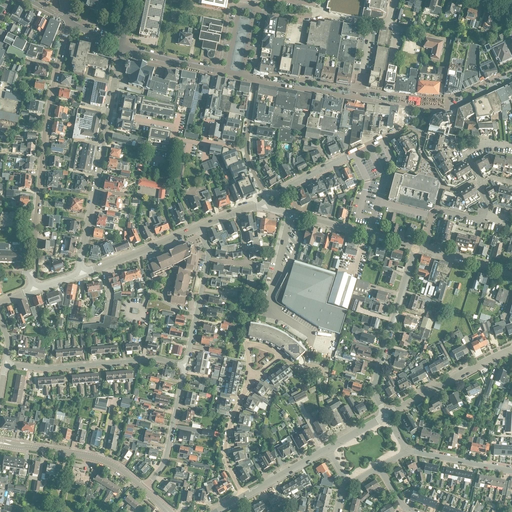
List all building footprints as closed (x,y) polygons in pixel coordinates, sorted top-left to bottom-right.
[(143,33),(142,38),(152,40),(152,39),(161,40),(168,0),(148,0),(142,33),(143,33)] [(202,0),(201,5),(201,6),(206,7),(206,8),(205,8),(204,15),(204,16),(224,20),(224,19),(223,19),(227,3),(227,2),(227,1),(227,0),(202,0)] [(329,13),(347,17),(361,20),(361,18),(363,10),(365,0),(329,0),(329,3),(328,3),(326,9),(329,10),(329,13)] [(386,0),(365,0),(363,10),(383,14),(384,10),(384,9),(384,8),(385,3),(386,3),(386,1),(386,0)] [(405,0),(404,3),(408,3),(408,6),(412,7),(412,4),(413,5),(413,4),(415,5),(414,8),(419,9),(420,9),(421,3),(415,1),(414,1),(414,0),(405,0)] [(424,9),(424,13),(429,14),(433,15),(438,17),(441,8),(435,7),(436,0),(427,0),(427,2),(428,3),(427,4),(425,4),(424,8),(425,8),(425,9),(424,9)] [(446,13),(445,14),(449,15),(449,14),(452,15),(453,13),(455,14),(456,12),(459,13),(460,8),(455,6),(455,5),(448,3),(445,13),(446,13)] [(12,14),(11,16),(17,19),(20,20),(23,15),(21,15),(20,14),(22,10),(15,7),(12,14)] [(468,9),(465,19),(471,20),(470,26),(472,27),(474,21),(475,18),(475,17),(477,12),(468,9)] [(371,20),(382,18),(383,14),(363,10),(361,18),(369,20),(371,20)] [(25,16),(23,15),(20,20),(21,20),(28,25),(29,23),(30,23),(33,16),(27,13),(25,16)] [(481,26),(480,27),(485,29),(489,30),(490,25),(491,25),(492,21),(491,20),(492,17),(485,15),(484,19),(483,19),(481,26)] [(49,22),(50,21),(48,21),(48,20),(41,17),(40,17),(39,18),(36,23),(35,23),(34,26),(37,28),(36,30),(43,34),(49,22)] [(200,33),(220,37),(223,22),(203,18),(200,33)] [(274,38),(277,19),(274,19),(271,18),(270,18),(267,20),(266,24),(265,24),(264,32),(264,35),(263,35),(262,43),(261,50),(262,50),(272,51),(274,39),(273,38),(274,38)] [(279,40),(284,40),(287,26),(288,21),(279,19),(276,36),(280,36),(279,40)] [(49,22),(47,27),(41,45),(50,49),(57,32),(56,32),(57,24),(50,21),(49,22)] [(319,51),(314,79),(320,80),(325,57),(331,23),(324,21),(324,23),(321,23),(317,22),(317,24),(312,24),(312,23),(311,23),(307,45),(320,47),(319,49),(319,51)] [(337,59),(343,25),(343,24),(331,21),(331,23),(325,57),(337,59)] [(11,24),(7,32),(13,34),(16,27),(11,24)] [(360,28),(343,25),(337,59),(336,69),(339,70),(338,74),(336,83),(350,86),(351,77),(357,40),(358,40),(360,28)] [(25,39),(26,37),(26,36),(29,30),(26,28),(23,34),(21,37),(24,39),(25,39)] [(176,40),(176,44),(179,45),(190,47),(192,37),(191,37),(192,30),(189,29),(188,33),(183,32),(183,35),(181,35),(180,40),(176,40)] [(220,37),(200,33),(199,41),(203,42),(217,45),(218,45),(220,37)] [(6,40),(4,43),(10,46),(24,53),(26,54),(27,52),(26,51),(23,50),(26,46),(28,47),(29,46),(30,44),(27,43),(9,34),(7,37),(6,40)] [(508,51),(510,50),(506,42),(507,41),(504,34),(499,36),(501,41),(489,47),(491,51),(493,50),(497,58),(495,59),(498,65),(501,64),(511,59),(508,51)] [(425,38),(423,48),(432,50),(430,59),(439,61),(443,42),(429,39),(430,38),(427,37),(427,39),(425,38)] [(284,40),(279,40),(274,39),(272,51),(270,59),(270,63),(274,64),(272,74),(278,75),(279,74),(282,53),(282,51),(284,44),(284,40)] [(217,45),(203,42),(201,50),(206,51),(207,52),(208,53),(207,55),(207,56),(208,58),(209,59),(211,59),(212,59),(213,58),(214,57),(214,56),(215,55),(215,52),(217,45)] [(462,85),(470,45),(466,44),(464,44),(453,42),(453,43),(453,45),(448,69),(445,85),(444,89),(444,95),(450,95),(453,94),(460,92),(460,89),(461,89),(462,85)] [(104,80),(104,78),(108,61),(87,56),(88,53),(89,54),(91,46),(80,44),(79,47),(71,46),(69,53),(72,53),(70,60),(74,60),(72,67),(75,68),(73,73),(84,76),(86,67),(96,70),(94,78),(104,80)] [(282,53),(279,74),(288,76),(291,61),(293,46),(284,44),(282,51),(282,53)] [(31,45),(27,56),(33,58),(36,59),(38,54),(42,55),(43,51),(44,48),(31,45)] [(295,46),(293,53),(293,57),(289,76),(299,78),(300,76),(314,79),(319,51),(319,49),(301,45),(301,47),(295,46)] [(470,45),(462,85),(464,88),(462,89),(462,91),(463,90),(466,89),(473,85),(475,85),(476,84),(478,83),(479,83),(479,82),(479,55),(479,47),(478,47),(470,45)] [(10,46),(7,53),(7,54),(8,55),(23,62),(27,54),(26,54),(24,53),(10,46)] [(484,48),(479,47),(479,55),(479,82),(490,77),(490,76),(497,75),(496,69),(495,69),(488,52),(491,51),(489,47),(489,46),(484,48)] [(261,57),(262,57),(270,59),(272,51),(262,50),(261,57)] [(42,56),(42,61),(49,63),(51,53),(47,52),(43,51),(42,55),(43,55),(42,56)] [(336,69),(337,59),(325,57),(320,80),(320,81),(333,83),(333,80),(335,71),(335,69),(336,69)] [(416,61),(404,59),(401,58),(398,75),(397,75),(395,81),(396,81),(394,92),(414,95),(418,71),(415,71),(416,61)] [(261,63),(260,72),(268,73),(272,74),(274,64),(270,63),(266,63),(266,59),(262,59),(262,62),(261,63)] [(177,72),(175,71),(174,72),(173,72),(172,72),(167,71),(167,72),(166,71),(166,72),(165,76),(166,76),(165,81),(161,80),(161,78),(158,77),(155,76),(155,78),(152,78),(152,77),(154,70),(154,69),(146,67),(147,65),(138,62),(137,65),(129,63),(128,65),(126,66),(125,70),(124,70),(125,70),(125,71),(126,72),(126,74),(129,75),(128,76),(130,78),(130,79),(129,85),(148,90),(147,97),(169,103),(170,99),(165,97),(162,96),(163,95),(166,96),(168,89),(174,90),(178,91),(179,86),(176,85),(176,83),(177,80),(178,81),(179,77),(177,77),(178,73),(177,72)] [(33,64),(30,75),(45,77),(45,76),(46,77),(47,72),(45,72),(46,67),(33,64)] [(384,89),(384,91),(385,91),(392,92),(393,92),(395,86),(394,85),(396,75),(397,67),(389,66),(387,73),(384,89)] [(439,76),(430,75),(426,75),(426,69),(420,68),(420,74),(419,74),(419,83),(418,94),(420,95),(420,94),(435,95),(435,96),(437,96),(439,85),(439,84),(439,76)] [(2,74),(0,82),(0,83),(15,86),(18,75),(7,72),(7,71),(6,71),(3,70),(2,74)] [(177,97),(176,105),(190,109),(191,109),(198,79),(195,78),(196,75),(182,72),(180,81),(179,86),(178,91),(177,97)] [(62,79),(61,84),(70,86),(70,84),(72,85),(73,82),(70,81),(71,78),(63,76),(63,79),(62,79)] [(202,100),(207,101),(209,91),(209,88),(212,78),(210,78),(201,76),(199,76),(198,79),(191,109),(184,137),(198,140),(199,136),(190,133),(188,133),(188,131),(191,132),(197,104),(198,97),(202,97),(202,100)] [(223,80),(219,79),(212,78),(209,88),(209,91),(207,101),(204,117),(220,121),(221,115),(222,113),(218,112),(218,108),(223,80)] [(235,82),(223,80),(218,108),(218,112),(222,113),(224,113),(224,111),(227,111),(230,111),(233,91),(234,91),(234,89),(235,82)] [(32,81),(32,85),(35,85),(34,89),(43,90),(44,83),(42,83),(36,82),(32,81)] [(237,89),(236,95),(243,97),(243,98),(244,98),(243,106),(240,106),(239,107),(239,109),(247,111),(249,96),(248,96),(249,92),(249,90),(250,85),(238,83),(235,82),(234,89),(237,89)] [(369,82),(368,88),(370,88),(377,89),(378,90),(378,89),(382,90),(382,88),(383,85),(371,83),(371,82),(369,82)] [(95,83),(93,94),(105,97),(106,88),(105,88),(106,86),(104,86),(104,85),(95,83)] [(488,96),(487,96),(472,103),(475,111),(477,125),(485,124),(491,123),(491,121),(490,117),(493,114),(493,115),(501,112),(502,111),(502,120),(508,120),(506,112),(507,111),(508,111),(510,111),(510,110),(511,110),(510,106),(511,105),(511,84),(503,89),(488,96)] [(257,97),(257,101),(258,101),(266,102),(269,88),(268,87),(265,87),(262,86),(261,86),(259,85),(259,86),(258,88),(259,88),(258,89),(258,91),(257,97)] [(255,117),(254,122),(270,125),(270,123),(272,124),(274,109),(278,89),(269,88),(269,87),(269,88),(266,102),(258,101),(257,104),(256,104),(255,111),(256,111),(254,117),(255,117)] [(77,93),(70,92),(71,91),(61,89),(60,89),(59,97),(61,98),(63,99),(63,98),(69,99),(70,95),(76,96),(77,93)] [(270,125),(270,128),(276,129),(280,129),(280,128),(282,119),(287,91),(278,89),(274,109),(272,124),(270,123),(270,125)] [(287,91),(282,119),(291,121),(293,113),(297,93),(297,92),(287,91)] [(294,113),(290,130),(293,130),(306,133),(307,129),(306,128),(307,127),(298,125),(300,111),(308,112),(311,95),(297,93),(294,110),(294,113)] [(93,94),(91,105),(100,107),(100,106),(102,106),(102,105),(103,105),(105,97),(93,94)] [(307,127),(306,128),(307,129),(317,131),(324,97),(314,95),(314,96),(310,114),(310,118),(308,119),(307,127)] [(132,123),(132,122),(132,121),(133,118),(133,117),(135,105),(137,98),(124,96),(123,102),(122,108),(120,116),(120,119),(119,120),(118,126),(118,129),(126,131),(135,132),(136,130),(136,129),(132,128),(131,128),(132,123)] [(144,114),(147,114),(150,115),(153,115),(156,116),(162,117),(165,118),(166,118),(169,119),(173,119),(174,112),(175,107),(143,101),(143,100),(143,98),(138,97),(136,105),(141,106),(139,113),(141,113),(144,114)] [(324,97),(317,131),(320,131),(334,133),(337,134),(342,110),(344,101),(324,97)] [(29,102),(30,102),(30,106),(28,106),(28,109),(27,109),(27,111),(33,112),(41,114),(43,104),(35,103),(36,99),(29,98),(29,102)] [(342,110),(338,132),(345,134),(349,130),(351,130),(352,122),(355,103),(346,101),(344,101),(342,110)] [(353,122),(349,145),(351,145),(359,142),(361,141),(362,137),(362,136),(366,107),(366,106),(367,105),(355,103),(352,122),(353,122)] [(454,129),(461,130),(463,121),(473,116),(474,122),(472,122),(464,122),(467,131),(472,131),(472,136),(479,136),(478,131),(477,125),(475,111),(472,103),(458,109),(457,114),(456,117),(454,129)] [(366,107),(362,136),(370,137),(370,133),(374,107),(367,105),(366,106),(366,107)] [(374,107),(370,133),(378,134),(378,130),(382,108),(374,107)] [(389,109),(386,129),(389,129),(392,129),(392,128),(393,121),(394,116),(397,116),(398,108),(393,107),(393,109),(390,108),(389,109)] [(382,108),(378,130),(386,131),(386,129),(389,109),(382,108)] [(393,121),(392,128),(395,128),(410,121),(408,117),(410,110),(398,108),(397,116),(394,116),(393,121)] [(76,119),(76,122),(98,127),(99,127),(100,125),(99,125),(99,123),(101,114),(84,110),(84,111),(81,110),(78,109),(78,110),(77,116),(76,119)] [(55,113),(54,118),(62,120),(62,121),(67,122),(67,118),(65,118),(66,115),(55,113)] [(282,119),(280,128),(290,130),(294,113),(293,113),(291,121),(282,119)] [(439,138),(447,141),(452,124),(452,116),(451,113),(446,114),(443,115),(436,117),(430,123),(427,133),(439,137),(439,138)] [(240,122),(240,119),(241,117),(229,114),(227,127),(225,127),(223,135),(222,135),(220,135),(217,134),(219,127),(211,126),(208,137),(209,137),(211,138),(219,139),(220,138),(222,139),(222,141),(234,143),(234,142),(235,139),(236,135),(235,135),(235,134),(236,131),(236,130),(238,130),(239,129),(239,127),(240,123),(239,122),(240,122)] [(76,122),(74,129),(72,140),(85,141),(86,137),(96,139),(98,128),(99,128),(99,127),(98,127),(76,122)] [(486,136),(485,124),(477,125),(478,131),(480,131),(480,134),(481,135),(481,136),(486,136)] [(258,127),(257,135),(272,138),(272,135),(273,130),(275,131),(276,129),(270,128),(269,129),(258,127)] [(52,134),(51,136),(55,137),(55,134),(59,135),(63,136),(64,130),(52,128),(51,134),(52,134)] [(280,129),(278,142),(292,143),(293,130),(290,130),(280,128),(280,129)] [(150,129),(148,142),(168,146),(170,133),(150,129)] [(306,133),(305,138),(308,138),(318,140),(319,135),(320,131),(317,131),(307,129),(306,133)] [(26,140),(25,142),(33,142),(33,141),(35,141),(36,135),(27,134),(27,140),(26,140)] [(416,142),(417,139),(415,135),(411,134),(409,135),(405,137),(397,142),(405,155),(404,159),(402,159),(403,156),(400,155),(396,168),(399,169),(404,170),(415,173),(416,172),(417,172),(420,159),(417,153),(418,147),(419,147),(416,142)] [(113,135),(112,142),(143,150),(146,139),(130,135),(128,141),(124,140),(124,138),(113,135)] [(449,142),(429,136),(425,149),(425,151),(429,158),(433,159),(438,167),(437,170),(443,180),(445,181),(448,185),(455,187),(470,179),(469,177),(470,175),(472,174),(465,163),(455,170),(449,161),(448,161),(441,150),(442,147),(447,148),(449,142)] [(327,144),(326,144),(331,155),(335,153),(330,142),(331,137),(327,137),(326,140),(327,140),(327,144)] [(331,137),(330,142),(335,153),(339,152),(339,151),(336,144),(336,145),(335,142),(334,142),(334,141),(334,137),(332,137),(332,138),(331,137)] [(259,142),(257,143),(257,149),(270,148),(270,146),(267,146),(267,142),(264,142),(264,140),(258,139),(259,142)] [(52,145),(51,152),(62,153),(63,149),(64,149),(66,149),(67,144),(68,141),(64,140),(63,143),(59,143),(59,146),(52,145)] [(77,150),(94,154),(95,147),(94,147),(94,146),(88,144),(88,146),(84,145),(83,145),(78,144),(77,150)] [(111,149),(110,158),(119,160),(120,155),(121,155),(122,153),(120,153),(121,148),(115,146),(114,150),(111,149)] [(211,146),(209,154),(213,155),(212,160),(214,164),(218,162),(217,159),(217,156),(220,156),(222,148),(211,146)] [(304,146),(303,149),(304,149),(303,152),(309,153),(310,150),(315,151),(315,152),(310,155),(314,163),(313,162),(317,160),(317,161),(321,159),(319,155),(320,155),(317,148),(311,147),(307,146),(304,146)] [(270,148),(257,149),(258,155),(259,155),(260,159),(264,158),(264,157),(268,156),(268,150),(270,150),(270,148)] [(34,157),(34,150),(16,149),(13,149),(12,153),(15,153),(24,154),(26,154),(26,156),(34,157)] [(223,155),(222,156),(227,168),(230,167),(234,179),(230,181),(233,187),(230,188),(236,203),(246,199),(247,200),(253,197),(252,196),(256,194),(254,189),(255,189),(252,182),(251,182),(249,177),(246,178),(245,176),(247,175),(242,162),(239,163),(237,158),(238,157),(235,150),(229,153),(228,150),(223,149),(222,154),(223,155)] [(94,154),(77,150),(76,157),(93,160),(94,154)] [(506,158),(493,155),(489,154),(485,156),(474,163),(481,175),(482,176),(483,178),(486,179),(492,175),(504,178),(511,180),(511,157),(506,156),(506,158)] [(10,156),(9,159),(15,159),(15,163),(16,164),(33,165),(33,159),(26,159),(20,159),(21,157),(10,156)] [(175,182),(181,183),(183,176),(181,176),(185,158),(180,156),(178,163),(179,163),(177,173),(175,182)] [(291,159),(291,165),(293,169),(296,167),(298,171),(307,167),(305,163),(303,160),(301,156),(297,158),(297,161),(298,163),(295,164),(295,163),(295,159),(291,159)] [(93,160),(76,157),(75,163),(92,166),(93,160)] [(50,158),(49,167),(59,168),(59,163),(62,163),(62,159),(50,158)] [(120,170),(121,170),(121,166),(127,167),(127,162),(118,160),(118,161),(109,159),(107,169),(108,169),(107,171),(111,172),(112,169),(116,170),(116,171),(121,172),(121,175),(120,176),(129,178),(129,177),(130,172),(120,170)] [(75,163),(73,170),(83,171),(82,173),(88,174),(89,172),(90,173),(92,166),(75,163)] [(272,173),(266,165),(265,166),(263,167),(267,173),(266,173),(274,185),(277,184),(277,185),(281,183),(280,182),(280,181),(274,172),(272,173)] [(282,167),(278,169),(284,179),(290,176),(288,171),(285,165),(282,167)] [(269,188),(274,185),(266,173),(267,173),(263,167),(260,169),(266,177),(263,179),(269,188)] [(215,179),(229,172),(227,169),(213,175),(215,179)] [(341,173),(340,173),(348,188),(358,183),(353,174),(351,175),(348,169),(347,170),(347,169),(345,170),(345,171),(343,172),(342,171),(341,172),(341,173)] [(47,181),(58,182),(58,178),(62,178),(62,172),(55,172),(55,175),(49,174),(48,178),(47,178),(47,181)] [(77,184),(87,186),(88,183),(87,182),(87,179),(81,178),(81,175),(73,173),(72,179),(77,180),(77,184)] [(329,178),(333,188),(339,186),(341,185),(339,180),(337,180),(335,175),(334,176),(334,175),(332,176),(332,177),(329,178)] [(394,177),(387,201),(395,203),(424,211),(428,212),(429,212),(434,209),(436,201),(439,189),(440,186),(437,180),(418,176),(414,178),(405,175),(401,177),(394,175),(394,177)] [(106,181),(104,190),(120,193),(121,188),(123,189),(124,180),(108,177),(107,181),(106,181)] [(326,185),(324,186),(326,191),(327,194),(330,193),(331,191),(330,189),(333,188),(329,178),(328,179),(328,178),(326,179),(326,180),(324,180),(326,185)] [(58,182),(47,181),(47,184),(48,184),(48,187),(54,188),(54,191),(60,192),(61,186),(57,185),(58,182)] [(319,182),(313,184),(313,185),(314,185),(317,193),(318,195),(326,191),(324,186),(324,185),(321,186),(319,182)] [(87,186),(77,184),(76,187),(72,187),(71,193),(78,194),(78,191),(85,192),(86,189),(87,189),(87,186)] [(310,191),(307,193),(310,199),(315,196),(314,194),(317,193),(314,185),(313,185),(308,188),(310,191)] [(466,211),(467,207),(477,201),(477,200),(478,200),(480,199),(473,187),(472,185),(470,185),(468,186),(467,188),(456,194),(446,191),(443,193),(441,202),(440,204),(442,207),(463,212),(466,211)] [(500,187),(495,186),(496,192),(498,193),(503,194),(505,187),(500,185),(500,187)] [(490,186),(485,189),(489,196),(494,194),(494,193),(496,192),(495,186),(493,187),(491,188),(490,186)] [(221,196),(220,193),(219,189),(215,190),(217,198),(218,200),(217,200),(215,201),(218,208),(219,208),(219,209),(222,208),(221,207),(224,206),(221,196)] [(225,190),(226,191),(220,193),(221,196),(224,206),(227,206),(230,205),(229,205),(230,204),(229,200),(228,197),(231,196),(230,189),(225,190)] [(24,205),(28,206),(28,204),(29,204),(29,201),(29,196),(20,196),(20,195),(14,195),(14,191),(7,190),(6,197),(16,197),(16,202),(20,202),(20,206),(24,206),(24,205)] [(310,199),(307,193),(304,195),(302,190),(298,192),(297,192),(296,193),(296,194),(295,194),(297,197),(295,198),(297,202),(299,202),(300,202),(300,203),(301,206),(310,202),(309,202),(311,201),(310,199)] [(206,201),(208,201),(211,200),(208,191),(202,193),(204,198),(205,197),(206,201)] [(102,201),(101,206),(102,207),(102,208),(109,209),(109,208),(118,210),(121,198),(112,197),(112,196),(104,194),(103,202),(102,201)] [(68,203),(68,204),(82,207),(83,201),(69,198),(68,202),(70,202),(70,204),(68,203)] [(201,203),(202,203),(201,200),(199,200),(198,198),(189,201),(192,210),(201,207),(201,206),(202,206),(201,203)] [(206,201),(202,203),(201,203),(202,206),(204,209),(203,209),(204,213),(211,211),(210,207),(211,207),(208,201),(206,201)] [(321,214),(323,205),(319,204),(319,202),(314,201),(313,208),(316,208),(315,213),(321,215),(321,214)] [(82,207),(68,204),(67,206),(70,206),(70,207),(67,207),(66,210),(81,213),(82,207)] [(184,212),(181,204),(175,206),(176,209),(175,209),(174,211),(174,212),(174,213),(174,214),(171,215),(176,226),(185,222),(182,216),(181,213),(184,212)] [(333,208),(323,205),(321,214),(324,215),(323,215),(326,216),(327,215),(327,216),(328,211),(331,212),(333,208)] [(343,210),(340,209),(338,218),(339,218),(338,219),(341,220),(341,219),(344,220),(345,214),(346,215),(347,211),(346,211),(346,209),(343,208),(343,210)] [(157,219),(157,212),(149,212),(149,218),(153,218),(156,226),(153,227),(156,235),(157,234),(157,235),(160,234),(160,233),(162,232),(157,219)] [(0,230),(9,231),(9,227),(15,228),(15,220),(14,220),(15,213),(10,213),(10,214),(1,213),(1,217),(0,216),(0,230)] [(113,223),(114,218),(107,217),(107,218),(103,217),(104,215),(104,214),(99,213),(99,216),(98,221),(107,223),(106,223),(110,224),(110,223),(113,223)] [(53,219),(47,218),(46,218),(45,228),(53,229),(53,223),(59,224),(60,220),(60,217),(53,216),(53,219)] [(253,231),(256,231),(255,224),(252,224),(251,217),(250,218),(249,217),(246,217),(246,218),(244,218),(245,223),(244,223),(245,228),(246,228),(246,230),(252,229),(253,231)] [(158,218),(157,219),(162,232),(165,231),(166,231),(168,230),(169,229),(166,222),(162,223),(162,222),(161,222),(160,218),(158,219),(158,218)] [(261,220),(260,231),(267,232),(267,233),(274,234),(276,221),(266,219),(266,221),(261,220)] [(106,227),(106,223),(107,223),(98,221),(97,226),(100,227),(99,229),(113,231),(114,225),(110,224),(109,228),(106,227)] [(438,234),(437,240),(442,241),(449,243),(450,237),(453,224),(445,222),(440,221),(437,234),(438,234)] [(68,222),(67,226),(69,226),(68,227),(70,227),(69,232),(77,234),(79,224),(70,222),(70,223),(68,222)] [(147,227),(141,230),(145,240),(151,238),(148,231),(151,230),(148,223),(145,224),(147,227)] [(228,225),(227,226),(230,232),(227,233),(229,239),(232,238),(232,237),(238,234),(233,223),(232,224),(232,223),(228,224),(228,225)] [(391,225),(390,229),(392,229),(391,233),(396,234),(398,226),(391,225)] [(408,228),(406,237),(412,238),(415,231),(413,230),(414,226),(408,225),(407,228),(408,228)] [(95,229),(93,238),(102,240),(104,231),(95,229)] [(130,237),(129,238),(131,242),(132,241),(134,245),(137,243),(138,244),(139,243),(139,242),(140,242),(137,235),(139,234),(137,229),(135,230),(131,232),(132,234),(131,235),(131,237),(130,237)] [(312,247),(316,231),(310,229),(310,231),(306,231),(304,240),(307,241),(306,245),(312,247)] [(212,232),(209,233),(209,235),(210,237),(209,238),(210,240),(211,242),(212,242),(212,243),(213,244),(216,243),(219,241),(219,242),(221,241),(222,241),(221,238),(220,235),(219,236),(217,236),(216,233),(215,231),(212,232)] [(317,231),(316,231),(312,247),(313,243),(320,244),(323,245),(325,236),(322,235),(316,233),(317,231)] [(252,242),(252,246),(257,245),(259,244),(258,238),(252,239),(251,233),(246,234),(247,243),(248,243),(252,242)] [(456,242),(455,245),(455,246),(467,250),(467,248),(473,250),(475,244),(476,238),(470,237),(456,233),(455,239),(456,240),(456,242)] [(333,234),(330,242),(333,243),(331,251),(334,252),(335,249),(336,244),(339,236),(336,235),(335,234),(334,234),(333,234)] [(66,246),(74,247),(76,241),(69,240),(70,237),(64,236),(63,239),(67,240),(66,246)] [(347,247),(350,248),(350,246),(354,247),(354,248),(357,249),(358,245),(356,245),(357,241),(353,239),(349,238),(348,243),(347,247)] [(42,249),(42,250),(49,251),(49,248),(54,248),(55,241),(50,241),(50,243),(43,242),(42,246),(41,246),(41,249),(42,249)] [(105,244),(104,242),(98,242),(97,248),(92,247),(90,257),(99,259),(101,250),(101,248),(102,248),(101,246),(105,244)] [(108,242),(104,242),(105,244),(101,246),(102,248),(101,248),(101,250),(103,257),(105,257),(114,253),(110,243),(108,243),(108,242)] [(114,242),(113,246),(114,246),(117,253),(122,251),(123,251),(129,248),(130,248),(127,242),(126,243),(114,242)] [(0,261),(22,263),(22,252),(20,252),(20,249),(9,249),(9,245),(0,244),(0,261)] [(257,245),(252,246),(253,249),(249,250),(249,254),(249,258),(250,258),(250,259),(256,258),(255,252),(260,251),(259,244),(257,245)] [(497,244),(496,244),(495,248),(492,257),(499,259),(501,249),(500,249),(501,245),(497,244)] [(155,273),(152,275),(150,275),(152,279),(157,277),(156,277),(156,275),(160,273),(159,272),(165,269),(184,261),(185,265),(184,272),(179,270),(174,290),(174,294),(168,293),(167,296),(171,297),(170,303),(182,305),(182,304),(183,303),(184,303),(184,301),(185,300),(185,299),(184,298),(185,292),(185,291),(185,290),(186,290),(187,288),(188,287),(188,285),(188,284),(188,283),(188,281),(187,281),(187,280),(188,278),(188,277),(189,277),(190,275),(190,274),(190,273),(195,274),(193,273),(194,269),(193,268),(196,254),(194,247),(187,245),(169,252),(169,251),(168,251),(168,250),(161,253),(162,255),(161,256),(156,258),(157,260),(156,260),(157,262),(156,262),(155,263),(153,264),(153,265),(152,265),(151,266),(152,268),(153,270),(154,272),(155,273)] [(228,249),(229,254),(232,254),(233,258),(242,256),(241,250),(235,252),(234,245),(227,246),(228,249)] [(74,247),(66,246),(65,252),(61,251),(60,254),(66,255),(67,252),(73,253),(74,247)] [(225,254),(229,254),(228,249),(227,246),(221,247),(221,252),(216,251),(216,252),(215,252),(215,255),(216,255),(215,257),(216,257),(216,258),(220,258),(225,258),(225,254)] [(480,248),(478,255),(485,257),(485,254),(486,254),(487,250),(485,249),(486,246),(482,246),(481,249),(480,248)] [(357,250),(350,248),(347,247),(346,247),(345,254),(356,256),(357,250)] [(376,251),(375,255),(380,256),(379,258),(378,261),(382,262),(385,253),(386,249),(377,247),(376,251)] [(393,250),(391,259),(400,261),(401,257),(403,253),(393,250)] [(422,256),(419,266),(424,267),(425,266),(428,266),(429,263),(430,258),(422,256)] [(438,279),(441,280),(442,276),(440,275),(441,274),(446,275),(448,271),(446,270),(448,264),(435,259),(428,282),(436,284),(438,279)] [(56,260),(51,262),(55,272),(64,269),(64,268),(65,268),(64,264),(63,265),(61,261),(56,263),(56,260)] [(277,297),(277,298),(277,300),(278,302),(279,303),(318,328),(339,335),(347,311),(326,305),(336,274),(294,261),(295,261),(290,276),(288,275),(281,289),(277,297)] [(268,270),(270,263),(263,262),(262,265),(258,265),(258,266),(257,266),(256,270),(257,270),(256,274),(262,275),(263,269),(268,270)] [(225,276),(226,271),(223,270),(223,266),(219,265),(219,264),(215,264),(215,265),(214,265),(214,266),(213,266),(213,269),(213,271),(219,271),(218,277),(225,278),(225,276)] [(233,273),(240,274),(241,269),(239,269),(239,268),(230,267),(229,271),(226,271),(225,276),(225,278),(227,278),(230,279),(232,279),(233,273)] [(383,267),(382,271),(389,273),(385,283),(393,285),(396,274),(392,273),(393,270),(383,267)] [(241,269),(240,274),(247,275),(247,281),(254,282),(255,275),(254,275),(251,274),(252,270),(242,269),(242,270),(241,269)] [(419,269),(418,275),(428,278),(430,272),(419,269)] [(135,281),(133,272),(132,272),(132,270),(128,271),(128,273),(127,274),(129,282),(131,290),(133,289),(132,286),(134,286),(132,281),(135,281)] [(133,272),(135,281),(138,290),(142,289),(140,284),(139,280),(142,279),(141,275),(143,274),(142,270),(139,271),(139,270),(133,272)] [(129,282),(127,274),(126,274),(126,272),(122,273),(122,275),(122,276),(120,277),(121,281),(120,281),(121,285),(125,284),(125,283),(129,282)] [(337,273),(327,304),(347,310),(357,280),(351,278),(351,277),(337,273)] [(486,285),(488,278),(483,277),(483,276),(477,274),(475,281),(474,281),(472,290),(476,291),(478,283),(481,284),(484,285),(482,292),(486,293),(488,286),(486,285)] [(113,289),(113,291),(114,294),(115,294),(121,292),(121,289),(120,287),(117,276),(115,277),(115,276),(110,277),(110,278),(108,279),(110,284),(111,284),(112,289),(113,289)] [(212,280),(211,286),(211,287),(215,288),(215,287),(219,288),(220,285),(222,286),(222,287),(225,287),(226,284),(222,283),(222,284),(220,283),(221,280),(216,279),(216,281),(212,280)] [(357,281),(354,292),(366,295),(369,284),(357,281)] [(435,299),(441,301),(447,283),(440,281),(435,299)] [(99,283),(92,284),(95,298),(96,302),(99,302),(99,299),(100,299),(99,297),(98,297),(97,292),(100,291),(103,291),(101,283),(99,283)] [(95,298),(92,284),(86,285),(83,286),(85,294),(88,293),(91,293),(92,303),(96,302),(95,298)] [(69,307),(70,300),(70,299),(73,286),(68,285),(67,296),(66,298),(64,306),(65,306),(69,307)] [(499,290),(496,300),(504,302),(508,292),(499,290)] [(252,299),(253,293),(238,291),(237,296),(252,299)] [(48,301),(46,302),(47,306),(50,305),(52,304),(53,307),(50,308),(51,312),(59,309),(58,306),(59,306),(58,303),(61,302),(59,296),(61,295),(60,292),(57,292),(46,296),(48,301)] [(374,294),(372,298),(385,302),(387,294),(378,292),(377,295),(374,294)] [(209,296),(208,303),(218,305),(218,304),(221,305),(222,302),(219,301),(219,298),(209,296)] [(410,303),(423,307),(425,303),(421,302),(420,303),(418,302),(419,298),(413,296),(410,303)] [(40,297),(33,300),(35,307),(38,306),(39,308),(42,307),(43,305),(40,297)] [(352,299),(348,310),(356,312),(359,301),(352,299)] [(494,309),(495,305),(495,302),(485,299),(484,302),(483,305),(494,309)] [(373,312),(376,312),(381,314),(383,307),(379,305),(380,302),(376,302),(376,301),(374,300),(373,304),(372,305),(370,311),(373,312)] [(19,310),(16,311),(17,318),(19,325),(18,325),(19,327),(21,327),(21,329),(25,328),(26,325),(23,317),(31,315),(26,301),(17,305),(19,310)] [(120,302),(120,303),(114,302),(114,301),(111,317),(119,318),(121,302),(120,302)] [(423,307),(410,303),(408,309),(415,311),(416,308),(422,310),(423,307)] [(495,326),(492,327),(495,336),(503,334),(501,330),(506,328),(508,336),(511,334),(511,303),(509,315),(511,315),(509,320),(510,323),(509,323),(509,324),(505,325),(496,329),(495,326)] [(208,309),(206,316),(215,317),(216,313),(216,312),(223,313),(223,309),(215,307),(214,310),(208,309)] [(433,320),(436,313),(432,311),(430,316),(427,314),(425,318),(427,319),(433,320)] [(74,315),(73,320),(74,320),(82,321),(83,316),(79,315),(79,314),(74,313),(74,315)] [(105,324),(105,330),(110,329),(117,329),(117,326),(118,319),(119,319),(119,318),(111,317),(105,316),(104,324),(105,324)] [(173,317),(172,321),(175,322),(175,323),(183,325),(184,319),(180,318),(180,317),(176,316),(176,318),(173,317)] [(367,318),(366,323),(371,324),(370,327),(373,328),(377,330),(379,321),(375,320),(367,318)] [(427,319),(425,318),(424,318),(418,336),(422,338),(427,339),(433,320),(427,319)] [(441,323),(439,322),(436,321),(433,328),(439,330),(441,323)] [(228,325),(232,326),(232,324),(224,322),(223,324),(221,324),(220,329),(227,330),(228,328),(228,325)] [(205,333),(214,335),(214,334),(216,326),(212,325),(212,324),(204,323),(203,330),(206,330),(205,333)] [(249,329),(248,338),(249,338),(249,339),(257,340),(264,342),(270,344),(276,347),(280,350),(280,351),(283,353),(284,353),(288,356),(295,362),(305,353),(304,352),(305,351),(299,345),(293,340),(291,339),(289,338),(282,333),(275,330),(267,327),(259,325),(250,324),(250,329),(249,329)] [(175,329),(175,328),(170,327),(169,335),(180,337),(181,332),(179,331),(179,330),(175,329)] [(360,341),(373,344),(375,337),(368,335),(362,333),(360,341)] [(401,334),(398,341),(401,342),(400,346),(406,347),(407,343),(404,342),(405,340),(408,341),(409,337),(406,336),(401,334)] [(484,346),(487,345),(484,340),(485,339),(483,334),(480,335),(482,339),(480,340),(479,337),(478,337),(477,334),(474,335),(480,348),(481,348),(481,349),(484,347),(484,346)] [(480,348),(474,335),(471,337),(473,340),(472,341),(473,344),(471,345),(474,351),(480,348)] [(147,337),(145,344),(149,345),(148,350),(156,351),(158,345),(152,344),(154,338),(147,337)] [(202,337),(201,344),(205,344),(204,347),(209,347),(210,344),(212,344),(213,339),(213,338),(206,337),(202,337)] [(36,352),(32,351),(31,357),(37,358),(39,348),(40,348),(41,341),(38,341),(36,348),(37,348),(36,352)] [(352,342),(351,345),(356,346),(355,350),(358,351),(357,355),(369,358),(371,350),(359,347),(359,344),(352,342)] [(440,357),(438,358),(444,369),(449,366),(446,359),(448,357),(442,345),(439,347),(438,347),(443,356),(440,357)] [(22,346),(22,348),(19,348),(17,348),(16,351),(19,352),(18,355),(24,356),(25,349),(26,349),(26,347),(26,346),(23,346),(22,346)] [(172,346),(171,355),(179,356),(181,348),(172,346)] [(464,347),(453,353),(457,360),(468,354),(464,347)] [(217,359),(217,354),(221,355),(222,350),(218,350),(209,348),(208,353),(210,353),(210,357),(217,359)] [(396,358),(401,359),(402,359),(403,355),(406,356),(407,353),(400,351),(400,352),(396,351),(394,357),(396,358)] [(196,356),(196,358),(197,359),(197,360),(207,361),(208,355),(202,354),(198,353),(197,356),(196,356)] [(352,362),(335,357),(334,361),(345,365),(344,368),(347,369),(348,365),(351,366),(352,362)] [(401,359),(396,358),(393,367),(403,369),(405,362),(401,360),(401,359)] [(444,369),(438,358),(437,358),(440,362),(434,365),(438,372),(444,369)] [(232,368),(241,370),(242,365),(234,363),(235,360),(227,359),(227,362),(233,363),(232,368)] [(197,360),(196,366),(205,368),(205,369),(207,361),(197,360)] [(423,365),(422,364),(419,365),(420,366),(416,368),(418,373),(416,374),(419,378),(420,381),(426,378),(421,370),(424,368),(424,367),(423,365)] [(438,372),(434,365),(428,368),(432,375),(438,372)] [(194,367),(194,369),(195,370),(194,373),(207,376),(209,369),(205,369),(205,368),(196,366),(195,366),(195,367),(194,367)] [(281,369),(287,376),(291,373),(285,366),(281,369)] [(366,370),(353,367),(353,369),(354,369),(353,371),(357,372),(356,373),(364,375),(366,370)] [(287,376),(281,369),(277,372),(282,380),(287,376)] [(165,370),(163,377),(172,379),(174,372),(165,370)] [(505,378),(507,373),(499,370),(495,382),(501,384),(500,387),(505,389),(509,379),(505,378)] [(401,380),(397,382),(401,391),(409,387),(407,383),(409,381),(407,378),(410,376),(407,371),(399,376),(401,380)] [(277,372),(272,376),(278,383),(282,380),(277,372)] [(419,378),(416,374),(410,378),(414,385),(420,381),(419,378)] [(278,383),(272,376),(268,379),(273,385),(271,387),(276,393),(278,391),(274,386),(278,383)] [(384,388),(386,391),(389,398),(395,395),(393,391),(394,391),(392,388),(393,388),(395,387),(394,384),(391,380),(389,376),(387,378),(389,382),(386,383),(388,385),(388,386),(384,388)] [(489,377),(484,394),(489,395),(494,379),(489,377)] [(191,380),(189,388),(198,390),(204,391),(205,386),(203,385),(203,382),(202,382),(197,381),(191,380)] [(257,386),(265,393),(266,394),(270,390),(272,391),(273,390),(265,382),(263,384),(261,382),(257,386)] [(344,390),(342,395),(349,397),(351,389),(360,392),(362,385),(349,382),(347,390),(344,390)] [(160,383),(160,386),(163,387),(162,390),(167,391),(167,390),(170,391),(171,385),(167,384),(164,383),(163,384),(160,383)] [(476,384),(464,390),(468,397),(472,395),(472,396),(476,394),(476,395),(480,393),(476,384)] [(265,393),(257,386),(254,391),(257,394),(255,396),(254,396),(266,404),(268,402),(266,399),(262,396),(265,393)] [(237,391),(228,390),(227,395),(220,394),(220,397),(227,398),(228,395),(236,397),(237,391)] [(305,391),(293,397),(296,403),(307,396),(305,391)] [(187,395),(186,399),(196,401),(197,395),(188,393),(188,396),(187,395)] [(449,397),(452,403),(446,407),(447,408),(449,413),(460,408),(458,404),(461,402),(456,393),(449,397)] [(22,397),(14,395),(14,400),(12,399),(11,403),(21,404),(22,397)] [(155,399),(154,403),(159,404),(159,403),(164,404),(164,405),(167,405),(168,402),(167,402),(168,399),(163,398),(163,397),(155,395),(154,399),(155,399)] [(249,397),(246,402),(257,407),(260,403),(262,404),(263,402),(266,404),(254,396),(252,399),(249,397)] [(227,398),(220,397),(219,400),(222,400),(221,406),(230,407),(231,402),(227,401),(227,398)] [(353,409),(355,408),(354,406),(355,406),(350,397),(347,399),(353,409)] [(338,398),(332,401),(336,408),(341,405),(338,398)] [(98,399),(97,405),(107,408),(108,401),(98,399)] [(186,399),(185,404),(186,404),(185,406),(194,408),(196,401),(186,399)] [(430,407),(426,409),(429,414),(441,407),(437,400),(429,404),(430,407)] [(122,401),(120,407),(129,410),(131,403),(122,401)] [(336,408),(332,401),(328,404),(332,411),(336,408)] [(257,407),(246,402),(244,407),(247,409),(246,412),(254,415),(255,412),(253,412),(255,407),(257,407)] [(355,406),(354,406),(355,408),(359,415),(364,413),(363,412),(366,411),(362,404),(360,405),(359,403),(355,406)] [(230,407),(221,406),(219,411),(217,411),(216,414),(224,415),(225,412),(229,413),(230,407)] [(348,406),(341,410),(347,420),(354,416),(348,406)] [(451,417),(449,413),(446,408),(442,410),(447,419),(451,417)] [(156,417),(163,419),(164,413),(153,411),(153,412),(152,412),(151,414),(150,416),(151,416),(153,417),(153,416),(156,417)] [(184,413),(182,422),(189,423),(191,415),(193,416),(193,414),(194,414),(195,412),(188,411),(187,414),(184,413)] [(240,413),(239,420),(249,422),(250,416),(253,417),(254,415),(246,412),(244,412),(243,414),(240,413)] [(336,413),(329,417),(334,427),(341,423),(336,413)] [(153,417),(151,416),(150,422),(151,422),(163,425),(164,419),(163,419),(156,417),(153,416),(153,417)] [(318,416),(312,419),(315,424),(314,424),(318,431),(317,432),(319,436),(326,432),(324,428),(325,428),(318,416)] [(418,429),(411,416),(410,416),(402,420),(403,422),(406,428),(405,428),(408,433),(409,432),(409,433),(418,429)] [(13,420),(9,419),(8,430),(9,430),(8,431),(12,431),(12,430),(14,431),(15,425),(18,425),(19,418),(13,417),(13,420)] [(8,430),(9,419),(3,419),(2,425),(1,425),(1,428),(2,428),(2,429),(8,430)] [(41,424),(40,433),(44,433),(44,434),(44,435),(47,435),(48,434),(49,434),(50,426),(53,427),(54,420),(49,419),(49,420),(43,419),(42,424),(41,424)] [(249,422),(239,420),(238,425),(240,425),(240,429),(249,430),(249,427),(248,426),(249,422)] [(77,423),(75,429),(78,430),(76,442),(83,444),(86,433),(81,432),(83,425),(77,423)] [(126,425),(125,432),(133,434),(134,427),(126,425)] [(304,430),(300,433),(307,445),(306,443),(312,440),(309,435),(312,433),(307,425),(302,428),(304,430)] [(511,425),(505,426),(505,432),(503,431),(503,435),(505,435),(505,433),(511,433),(511,425)] [(112,427),(111,429),(111,431),(111,432),(107,449),(115,451),(118,437),(114,436),(116,427),(114,427),(112,427)] [(93,432),(90,446),(98,447),(102,430),(98,429),(97,433),(93,432)] [(235,438),(247,438),(249,438),(249,435),(246,435),(246,432),(249,432),(249,430),(240,429),(239,429),(239,432),(234,432),(235,438)] [(64,430),(62,439),(69,441),(71,432),(64,430)] [(145,437),(159,440),(160,436),(152,434),(153,431),(146,430),(146,432),(143,431),(143,433),(142,436),(145,437)] [(180,430),(178,439),(189,441),(191,435),(194,436),(194,433),(180,430)] [(429,441),(430,434),(431,432),(421,430),(419,440),(429,441)] [(307,445),(300,433),(301,434),(298,436),(296,434),(291,436),(293,439),(295,444),(298,443),(301,448),(307,445)] [(430,434),(429,441),(428,444),(437,446),(439,436),(430,434)] [(449,435),(446,448),(454,449),(455,445),(454,445),(455,443),(456,443),(457,437),(449,435)] [(145,437),(142,436),(142,439),(144,440),(143,442),(150,444),(150,442),(158,444),(159,440),(145,437)] [(285,441),(286,443),(283,445),(288,455),(290,455),(294,453),(293,453),(294,452),(289,444),(293,442),(290,437),(287,438),(288,440),(285,441)] [(247,438),(235,438),(235,444),(238,444),(238,447),(247,446),(249,446),(248,443),(247,443),(247,438)] [(501,457),(501,447),(501,443),(498,443),(498,447),(493,447),(493,456),(501,457)] [(123,449),(121,452),(124,454),(122,457),(127,461),(132,454),(128,452),(128,450),(130,448),(126,445),(123,449)] [(279,445),(274,448),(275,454),(279,452),(283,459),(283,458),(284,459),(287,457),(287,456),(288,455),(283,445),(280,447),(279,445)] [(477,454),(478,446),(471,445),(469,452),(477,454)] [(247,446),(238,447),(235,448),(235,451),(232,451),(234,457),(244,455),(242,449),(247,448),(247,446)] [(485,448),(478,446),(477,454),(484,455),(485,448)] [(180,447),(179,454),(187,455),(188,452),(191,452),(191,450),(188,449),(180,447)] [(501,447),(501,457),(510,457),(511,447),(501,447)] [(146,451),(145,455),(157,458),(158,450),(150,449),(149,452),(146,451)] [(269,453),(263,456),(269,467),(270,467),(269,465),(274,462),(273,461),(276,459),(274,452),(269,454),(269,453)] [(245,454),(244,455),(234,457),(235,463),(238,462),(239,465),(245,463),(251,461),(249,458),(247,459),(245,454)] [(269,467),(263,456),(264,458),(259,461),(259,462),(257,463),(260,469),(262,467),(264,470),(269,467)] [(9,468),(11,459),(4,458),(2,471),(5,471),(6,468),(9,468)] [(16,475),(17,470),(17,469),(18,460),(11,459),(9,468),(13,469),(13,472),(16,473),(16,475)] [(25,462),(18,460),(17,469),(17,470),(20,470),(19,475),(26,477),(27,471),(23,471),(25,462)] [(138,468),(144,474),(149,468),(143,462),(138,468)] [(412,462),(405,465),(408,471),(411,469),(413,472),(417,470),(412,462)] [(29,469),(28,474),(38,476),(40,464),(33,463),(32,470),(29,469)] [(245,463),(239,465),(237,467),(242,476),(241,476),(245,482),(251,479),(248,474),(252,472),(248,466),(247,467),(245,463)] [(318,474),(321,472),(322,475),(324,478),(322,480),(321,485),(332,488),(333,483),(333,482),(330,477),(331,476),(324,464),(316,469),(318,474)] [(53,476),(55,466),(54,466),(54,465),(49,465),(48,465),(47,473),(46,473),(45,480),(48,480),(48,478),(49,478),(50,476),(53,476)] [(56,467),(55,466),(53,476),(57,477),(57,479),(58,480),(57,482),(61,483),(62,476),(61,475),(62,468),(61,467),(61,466),(59,466),(56,466),(56,467)] [(72,481),(76,482),(75,484),(83,486),(83,484),(88,485),(90,477),(86,477),(87,475),(85,475),(85,472),(78,471),(79,469),(73,468),(72,476),(73,476),(72,481)] [(176,469),(175,477),(183,479),(184,471),(184,469),(179,468),(179,470),(176,469)] [(400,468),(393,472),(396,478),(397,478),(398,481),(404,477),(403,475),(400,468)] [(452,477),(453,471),(446,469),(444,476),(445,476),(444,479),(447,479),(448,477),(452,477)] [(218,472),(218,474),(221,474),(224,479),(225,478),(228,477),(224,471),(219,470),(218,472)] [(459,472),(458,479),(457,481),(460,482),(460,479),(464,480),(465,473),(459,472)] [(465,473),(464,480),(462,489),(465,490),(467,480),(470,481),(471,474),(465,473)] [(98,488),(103,479),(98,476),(94,481),(97,483),(96,486),(96,487),(98,488)] [(305,476),(299,479),(303,485),(304,488),(308,486),(307,483),(311,481),(309,477),(306,478),(305,476)] [(0,477),(0,484),(7,485),(8,479),(0,477)] [(484,486),(485,479),(485,478),(482,477),(482,478),(479,477),(478,480),(475,480),(474,487),(479,488),(480,485),(484,486)] [(208,482),(206,483),(207,487),(209,492),(216,488),(216,489),(219,494),(225,491),(222,486),(219,481),(218,479),(217,478),(212,481),(208,482)] [(224,484),(222,486),(225,491),(231,488),(229,485),(228,484),(225,478),(224,479),(222,481),(224,484)] [(485,479),(484,486),(483,488),(486,489),(487,487),(490,487),(492,480),(491,480),(491,479),(488,478),(488,479),(485,479)] [(98,488),(100,489),(101,490),(101,489),(104,491),(106,488),(109,483),(103,479),(98,488)] [(303,485),(299,479),(293,482),(297,489),(303,485)] [(166,493),(167,491),(171,494),(175,489),(175,488),(176,487),(172,484),(171,485),(166,481),(161,488),(166,493)] [(500,481),(498,481),(496,488),(502,490),(502,493),(505,493),(506,486),(504,485),(504,482),(504,481),(501,481),(500,481)] [(297,489),(293,482),(287,486),(291,492),(297,489)] [(109,483),(106,488),(108,490),(107,493),(105,497),(106,499),(107,498),(114,486),(109,483)] [(416,502),(418,496),(422,486),(419,485),(415,495),(412,494),(409,500),(416,502)] [(120,490),(114,486),(107,498),(109,499),(111,496),(112,496),(115,498),(117,495),(120,490)] [(291,492),(287,486),(281,489),(284,494),(282,495),(283,499),(286,504),(289,502),(286,498),(289,496),(288,494),(291,492)] [(98,488),(96,487),(95,489),(88,488),(86,502),(90,503),(90,502),(90,501),(91,499),(98,488)] [(91,499),(90,501),(92,502),(98,493),(100,489),(98,488),(91,499)] [(184,492),(184,496),(185,496),(184,501),(191,503),(192,493),(194,493),(194,490),(191,489),(190,493),(184,492)] [(199,492),(197,501),(204,503),(205,496),(206,496),(205,493),(204,490),(203,490),(203,489),(198,490),(199,492)] [(324,489),(322,495),(330,497),(332,491),(324,489)] [(282,504),(280,500),(277,494),(274,496),(273,494),(271,495),(276,504),(278,502),(280,505),(282,504)] [(330,497),(322,495),(317,494),(316,496),(319,497),(318,501),(319,501),(321,502),(328,503),(330,497)] [(276,504),(271,495),(269,496),(270,498),(267,500),(270,504),(267,505),(270,511),(273,510),(275,508),(273,505),(276,504)] [(3,497),(0,496),(0,504),(9,506),(9,502),(6,502),(2,501),(3,497)] [(424,499),(418,496),(416,502),(422,505),(424,499)] [(123,511),(124,511),(134,501),(129,497),(124,501),(128,504),(122,511),(123,511)] [(424,499),(422,505),(428,507),(430,501),(432,498),(431,497),(429,497),(428,500),(424,499)] [(134,501),(124,511),(127,511),(131,507),(135,510),(139,505),(134,501)] [(437,503),(430,501),(428,507),(434,510),(437,503)] [(258,502),(256,504),(260,511),(261,511),(264,511),(268,511),(270,511),(267,505),(265,502),(263,504),(262,503),(259,504),(258,502)] [(321,502),(319,508),(327,510),(328,503),(321,502)]
